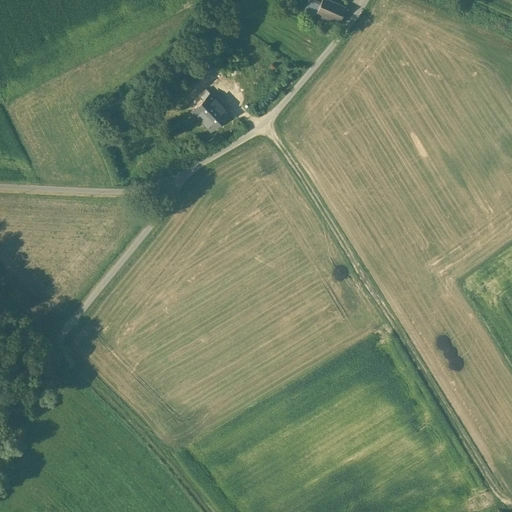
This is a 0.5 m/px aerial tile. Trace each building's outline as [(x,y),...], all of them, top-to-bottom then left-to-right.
[(345,7),(328,0),(321,0),(320,4),(316,12),(338,22),(345,7)] [(310,8),(306,6),(303,14),(314,18),(316,12),(320,4),(313,1),(310,8)] [(338,22),(316,12),(314,18),(336,28),(338,22)] [(246,85),(237,76),(230,83),(239,92),(246,85)] [(201,121),(220,103),(206,89),(198,96),(203,100),(191,111),(201,121)] [(220,103),(201,121),(211,131),(229,113),(220,103)]
